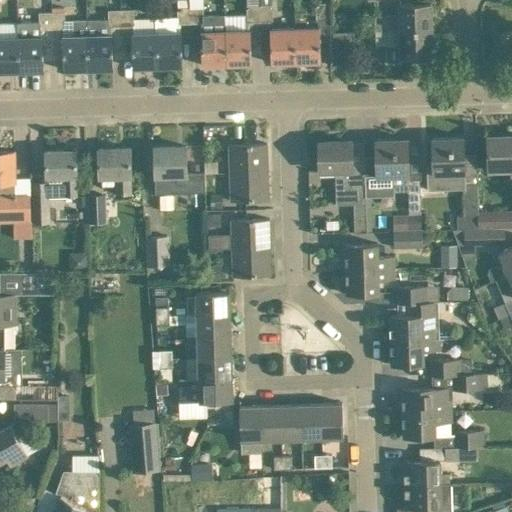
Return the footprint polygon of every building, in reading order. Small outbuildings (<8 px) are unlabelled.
[(191,23),(191,7),(189,7),(189,0),(177,0),(178,7),(177,8),(177,16),(178,23),(180,23),(191,23)] [(204,7),(203,0),(189,0),(189,7),(191,7),(191,23),(201,22),(204,22),(203,15),(203,7),(204,7)] [(316,18),(330,18),(329,2),(315,2),(316,18)] [(400,13),(387,14),(374,15),(375,30),(432,28),(431,2),(399,3),(400,13)] [(225,14),(226,29),(227,63),(252,62),(251,51),(261,51),(259,4),(246,5),(247,13),(225,14)] [(272,62),(296,61),(295,27),(272,27),(271,20),(273,19),(272,4),(259,4),(261,51),(271,51),(272,62)] [(133,66),(158,65),(157,31),(156,17),(134,18),(134,8),(121,9),(123,56),(133,55),(133,66)] [(87,19),(89,68),(113,67),(113,56),(123,56),(121,9),(108,9),(108,18),(87,19)] [(64,68),(89,68),(87,19),(65,19),(65,10),(52,11),(54,58),(64,58),(64,68)] [(39,20),(18,20),(18,36),(19,70),(44,69),(44,58),(54,58),(52,11),(42,11),(39,11),(39,20)] [(202,64),(227,63),(226,29),(225,14),(203,15),(204,22),(201,22),(201,30),(202,64)] [(295,27),(296,61),(321,60),(320,26),(295,27)] [(432,28),(375,30),(375,46),(388,46),(401,45),(401,55),(433,54),(432,28)] [(181,30),(157,31),(158,65),(182,65),(181,30)] [(346,31),(330,32),(331,64),(347,63),(346,31)] [(0,70),(19,70),(18,36),(0,35),(0,70)] [(488,170),(510,169),(511,181),(511,180),(511,134),(487,135),(488,170)] [(432,137),(434,189),(448,188),(447,173),(465,172),(464,136),(432,137)] [(377,175),(392,174),(393,191),(409,190),(409,210),(421,210),(421,197),(420,177),(409,178),(408,138),(376,139),(377,175)] [(335,170),(336,203),(365,202),(365,187),(366,187),(365,164),(353,164),(352,140),(319,141),(320,170),(335,170)] [(229,143),(230,171),(268,170),(267,142),(229,143)] [(156,193),(205,191),(205,172),(187,172),(187,145),(155,146),(156,174),(156,193)] [(131,146),(99,147),(100,175),(117,175),(117,193),(131,193),(130,175),(132,175),(131,146)] [(47,181),(31,181),(33,223),(48,223),(48,196),(65,195),(77,195),(77,175),(78,175),(77,148),(46,149),(47,176),(47,181)] [(14,237),(17,237),(32,236),(32,223),(33,223),(32,193),(31,193),(16,194),(16,178),(15,150),(0,150),(0,220),(13,220),(14,237)] [(268,170),(230,171),(231,200),(269,198),(268,170)] [(463,182),(464,215),(457,215),(457,228),(464,228),(478,227),(477,215),(478,215),(478,210),(477,182),(463,182)] [(107,222),(106,194),(88,195),(89,223),(107,222)] [(220,207),(219,194),(210,195),(211,207),(220,207)] [(511,210),(496,211),(496,210),(478,210),(478,215),(478,227),(504,227),(511,226),(511,210)] [(207,225),(209,225),(221,225),(221,212),(207,212),(207,225)] [(365,215),(354,215),(355,231),(366,231),(366,230),(365,215)] [(231,218),(232,247),(271,245),(270,217),(231,218)] [(464,228),(464,244),(475,243),(505,242),(505,238),(504,227),(478,227),(464,228)] [(452,228),(458,244),(464,244),(464,228),(457,228),(452,228)] [(393,247),(422,246),(422,230),(393,231),(393,247)] [(170,265),(168,235),(145,236),(147,266),(170,265)] [(346,268),(395,266),(395,255),(378,255),(378,242),(346,243),(346,268)] [(271,245),(232,247),(233,275),(272,274),(271,245)] [(490,281),(496,279),(508,274),(511,272),(511,245),(499,251),(504,264),(498,267),(495,265),(488,267),(487,272),(490,281)] [(211,265),(211,277),(222,277),(221,265),(211,265)] [(395,278),(395,266),(346,268),(347,293),(379,292),(379,278),(395,278)] [(54,271),(24,271),(24,293),(54,293),(54,271)] [(497,309),(501,317),(511,312),(511,272),(508,274),(496,279),(507,305),(497,309)] [(61,283),(57,290),(65,295),(69,287),(61,283)] [(427,301),(426,285),(399,286),(399,302),(406,302),(427,301)] [(469,285),(452,285),(452,297),(469,297),(469,285)] [(187,314),(197,313),(231,312),(230,290),(196,291),(196,294),(186,294),(187,314)] [(16,293),(0,293),(0,347),(5,348),(5,347),(5,323),(16,323),(16,293)] [(156,306),(169,305),(169,297),(156,297),(156,306)] [(439,337),(439,314),(438,300),(427,301),(406,302),(407,314),(390,314),(391,339),(439,337)] [(157,314),(169,314),(169,305),(156,306),(157,314)] [(231,333),(231,312),(197,313),(197,335),(231,333)] [(511,312),(501,317),(505,328),(511,324),(511,312)] [(169,314),(157,314),(157,323),(170,323),(169,314)] [(197,335),(198,357),(232,355),(231,333),(197,335)] [(439,337),(391,339),(392,364),(424,363),(423,349),(440,349),(439,337)] [(159,349),(160,358),(173,357),(172,349),(159,349)] [(232,355),(198,357),(186,357),(186,378),(233,377),(232,355)] [(173,357),(160,358),(160,366),(173,366),(173,357)] [(461,357),(431,358),(432,375),(454,374),(454,373),(462,373),(461,357)] [(502,373),(487,373),(487,372),(462,373),(454,373),(454,374),(455,389),(488,388),(488,385),(502,384),(502,373)] [(233,377),(186,378),(178,379),(179,401),(233,399),(233,377)] [(57,384),(0,383),(0,397),(57,398),(57,384)] [(402,386),(403,411),(452,410),(451,398),(450,398),(450,386),(435,387),(434,385),(402,386)] [(0,460),(7,457),(11,464),(29,454),(19,436),(26,431),(25,420),(49,420),(49,402),(15,402),(15,420),(0,428),(0,460)] [(322,402),(301,403),(302,437),(323,436),(322,402)] [(323,436),(344,436),(343,402),(322,402),(323,436)] [(301,403),(281,404),(282,438),(302,437),(301,403)] [(241,439),(261,438),(261,404),(240,405),(241,439)] [(261,404),(261,438),(282,438),(281,404),(261,404)] [(234,405),(221,405),(207,406),(207,423),(221,423),(221,414),(234,414),(234,405)] [(452,410),(403,411),(404,436),(436,435),(436,421),(452,421),(452,410)] [(221,414),(221,423),(234,422),(234,414),(221,414)] [(157,447),(156,422),(131,424),(133,449),(157,447)] [(484,427),(455,429),(456,446),(484,445),(484,427)] [(404,459),(405,484),(450,482),(450,472),(440,472),(440,459),(445,459),(445,446),(420,447),(420,459),(404,459)] [(157,447),(133,449),(135,469),(159,467),(157,447)] [(323,466),(323,453),(315,454),(315,467),(323,466)] [(323,466),(332,466),(332,454),(332,453),(323,453),(323,466)] [(291,454),(283,455),(283,468),(292,467),(291,454)] [(274,468),(283,468),(283,455),(274,455),(274,468)] [(193,478),(207,478),(206,463),(192,464),(193,478)] [(100,466),(64,469),(56,491),(61,494),(51,511),(100,511),(100,466)] [(321,483),(330,492),(338,484),(329,475),(321,483)] [(450,511),(450,482),(405,484),(405,507),(421,506),(421,511),(450,511)]
